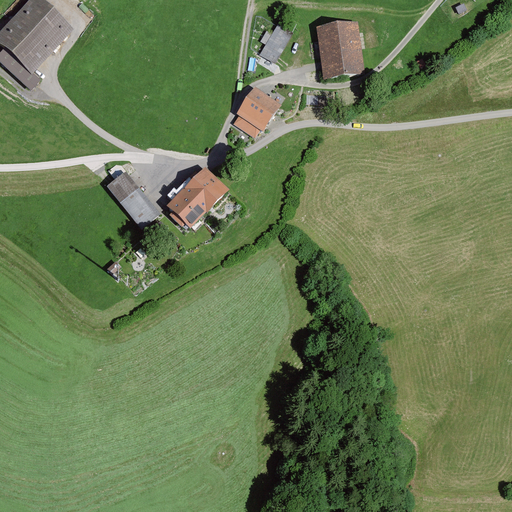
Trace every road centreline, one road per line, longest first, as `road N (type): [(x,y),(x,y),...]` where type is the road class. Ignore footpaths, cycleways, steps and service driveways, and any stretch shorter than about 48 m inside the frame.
road 1 (unclassified): [(439,0),(383,66),(355,83),(258,83),(238,104),(217,164)]
road 2 (unclassified): [(511,111),(388,127),(306,123),(217,164)]
road 3 (unclassified): [(217,164),(134,157),(0,168)]
road 4 (track): [(0,72),(51,91),(113,142),(149,159)]
